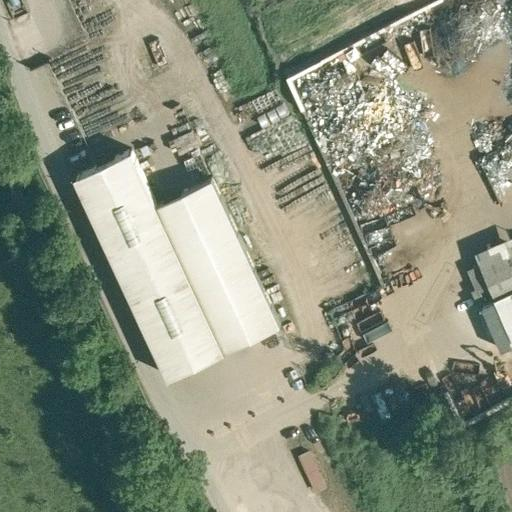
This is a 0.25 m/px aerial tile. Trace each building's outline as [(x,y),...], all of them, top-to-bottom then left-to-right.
[(33,6),(8,18),(30,65),(29,65),(29,66),(55,54),(33,6)] [(157,200),(133,146),(77,172),(170,373),(281,321),(213,174),(157,200)] [(511,252),(482,266),(495,296),(511,289),(511,252)] [(456,277),(445,281),(450,294),(461,289),(456,277)] [(445,281),(416,293),(422,306),(442,297),(450,294),(445,281)] [(511,296),(496,304),(511,337),(511,336),(511,296)] [(442,297),(422,306),(426,316),(446,307),(442,297)] [(494,299),(431,327),(447,364),(511,337),(496,304),(494,299)]
